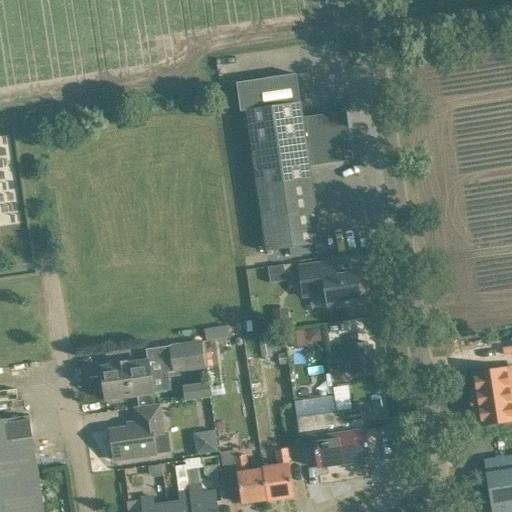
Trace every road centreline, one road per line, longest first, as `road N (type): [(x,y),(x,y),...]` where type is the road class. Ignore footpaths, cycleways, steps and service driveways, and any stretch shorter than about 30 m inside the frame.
road 1 (tertiary): [(437,468),(367,0)]
road 2 (residential): [(87,511),(47,256)]
road 3 (track): [(511,12),(373,34)]
